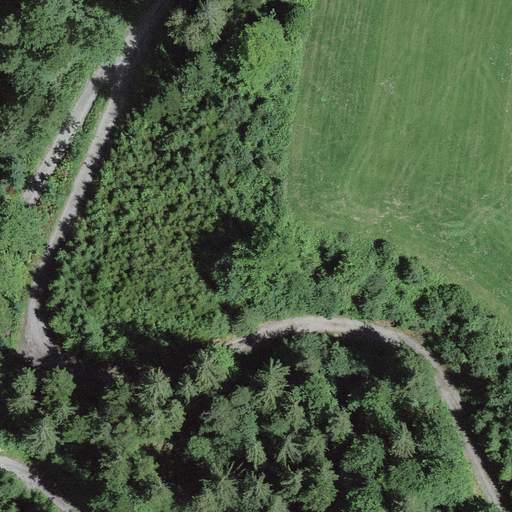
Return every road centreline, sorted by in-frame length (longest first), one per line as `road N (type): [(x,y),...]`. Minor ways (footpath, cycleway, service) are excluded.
road 1 (track): [(166,0),(131,42),(54,242),(36,309),(43,340),(66,364),(108,379),(182,372),(286,328),(336,328),(398,343),(436,381),(507,511)]
road 2 (track): [(131,42),(92,84),(0,244)]
